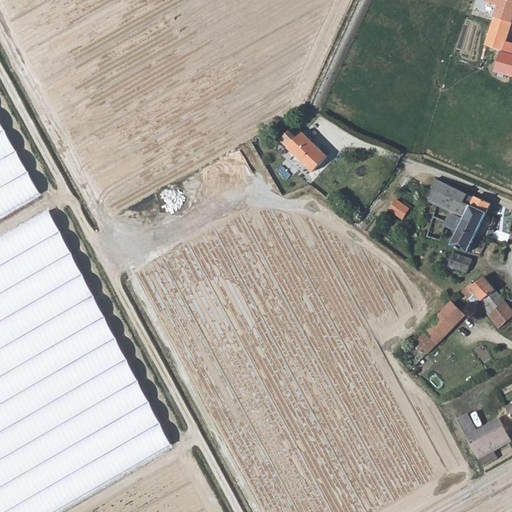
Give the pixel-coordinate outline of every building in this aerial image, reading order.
[(502,51),(511,16),(511,1),(506,0),(485,0),(497,4),(485,46),(502,51)] [(511,56),(501,54),(496,74),(511,77),(511,56)] [(0,109),(0,209),(44,185),(0,109)] [(283,142),(315,174),(330,159),(305,135),(300,140),(292,133),(283,142)] [(429,191),(409,182),(402,191),(429,206),(462,223),(472,202),(458,195),(452,208),(425,203),(429,191)] [(452,208),(458,195),(433,182),(429,191),(425,203),(452,208)] [(488,204),(475,198),(472,202),(462,223),(459,231),(473,238),(488,204)] [(401,219),(409,209),(398,201),(390,211),(401,219)] [(49,206),(0,234),(0,511),(44,511),(180,437),(49,206)] [(459,231),(462,223),(429,206),(420,235),(441,241),(444,234),(448,236),(451,230),(458,233),(452,245),(466,252),(473,238),(459,231)] [(469,273),(473,262),(440,250),(432,271),(459,281),(464,270),(469,273)] [(474,283),(463,292),(470,301),(476,296),(486,308),(483,311),(498,329),(511,316),(511,308),(485,278),(476,285),(474,283)] [(464,317),(451,304),(423,332),(436,345),(464,317)] [(470,410),(459,416),(482,456),(511,439),(511,433),(503,416),(480,428),(470,410)]
